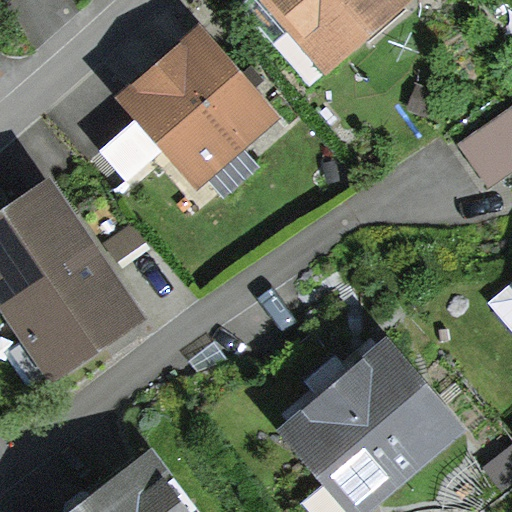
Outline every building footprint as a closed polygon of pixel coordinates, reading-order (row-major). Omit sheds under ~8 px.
[(393,0),(244,0),(238,5),(274,47),(301,23),(329,55),(393,0)] [(198,41),(132,98),(145,113),(100,152),(151,211),(263,116),(198,41)] [(511,107),(460,143),(490,186),(511,170),(511,107)] [(0,218),(0,294),(9,307),(91,252),(47,187),(0,218)] [(135,317),(91,252),(9,307),(53,372),(135,317)] [(511,285),(496,299),(495,308),(511,327),(511,285)] [(269,371),(309,417),(294,430),(358,506),(449,428),(385,353),(354,378),(314,332),(269,371)] [(177,511),(134,457),(86,493),(79,492),(63,504),(62,511),(61,511),(177,511)]
